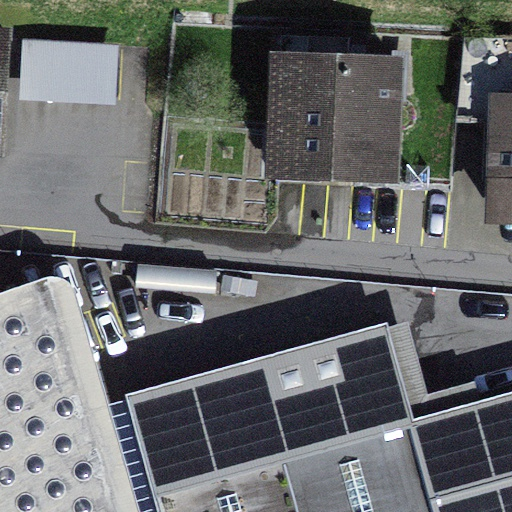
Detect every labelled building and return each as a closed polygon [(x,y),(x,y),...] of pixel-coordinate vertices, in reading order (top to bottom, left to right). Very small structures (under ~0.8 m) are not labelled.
[(0,163),(4,163),(11,34),(0,33),(0,163)] [(490,126),(484,228),(511,228),(511,42),(464,40),(458,124),(490,126)] [(120,46),(22,41),(21,104),(117,108),(120,46)] [(273,56),(266,181),(399,187),(407,61),(273,56)] [(32,276),(0,287),(0,511),(133,511),(68,286),(51,274),(32,276)] [(409,326),(388,333),(415,424),(482,404),(475,383),(429,397),(409,326)] [(387,330),(127,398),(157,511),(511,511),(511,395),(482,404),(415,424),(388,333),(387,330)]
